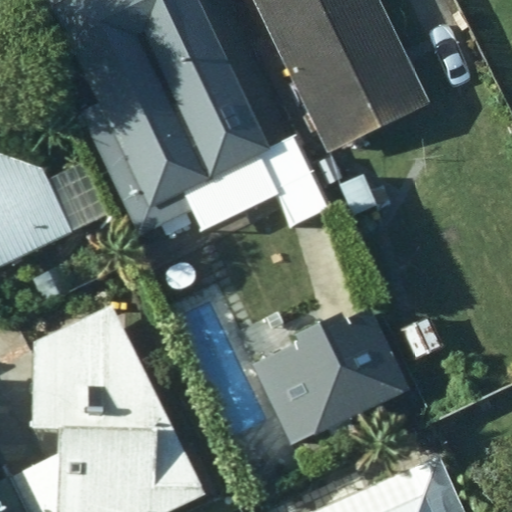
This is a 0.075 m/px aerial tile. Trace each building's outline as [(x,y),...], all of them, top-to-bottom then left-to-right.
[(176,192),(261,150),(187,0),(35,0),(87,104),(60,117),(121,242),(186,211),(176,192)] [(246,0),(265,38),(342,0),(246,0)] [(372,0),(342,0),(265,38),(321,152),(423,102),(372,0)] [(0,158),(0,260),(102,216),(75,154),(36,171),(8,161),(0,158)] [(356,174),(332,184),(344,216),(369,204),(356,174)] [(194,285),(175,248),(135,268),(153,305),(194,285)] [(50,265),(24,277),(37,304),(63,292),(50,265)] [(7,474),(23,511),(161,511),(195,495),(98,304),(24,341),(22,429),(42,429),(42,453),(7,474)] [(422,318),(390,329),(405,360),(438,349),(422,318)] [(454,511),(431,458),(306,511),(454,511)] [(0,511),(19,511),(3,477),(0,478),(0,511)]
